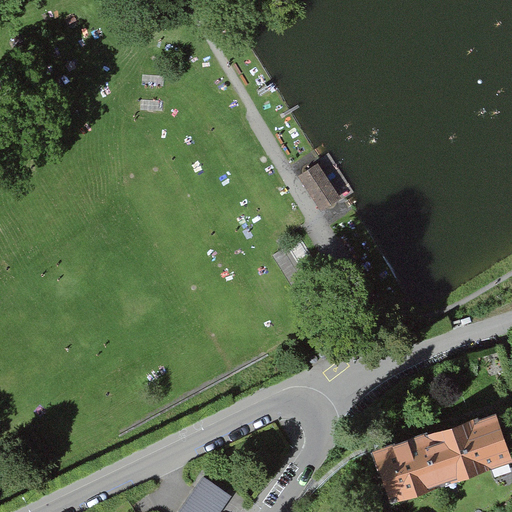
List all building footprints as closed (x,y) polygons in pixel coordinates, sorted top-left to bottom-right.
[(298,175),(321,211),(342,198),(318,162),(298,175)] [(395,345),(410,339),(407,332),(393,338),(395,345)] [(496,411),(435,429),(451,481),(511,463),(496,411)] [(435,429),(377,447),(393,499),(451,481),(435,429)] [(225,511),(235,498),(205,478),(181,511),(225,511)]
